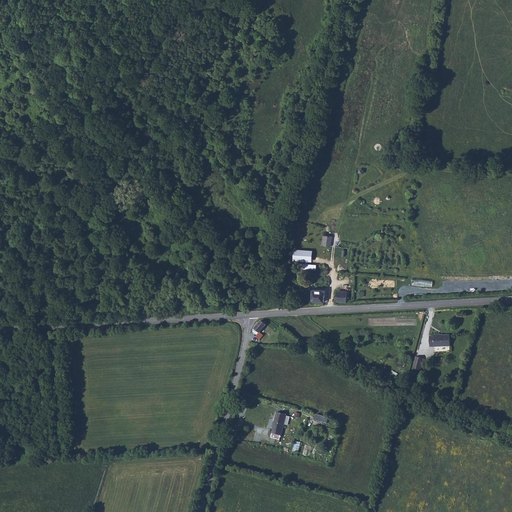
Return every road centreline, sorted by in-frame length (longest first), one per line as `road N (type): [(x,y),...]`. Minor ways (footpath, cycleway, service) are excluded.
road 1 (track): [(348,0),(249,315)]
road 2 (tertiary): [(249,315),(511,299)]
road 3 (tertiary): [(0,329),(249,315)]
road 4 (unclassified): [(249,315),(201,511)]
